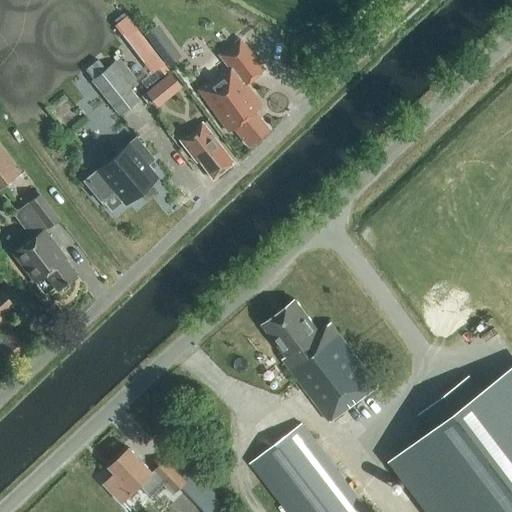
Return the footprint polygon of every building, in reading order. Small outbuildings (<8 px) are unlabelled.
[(263,105),(246,84),(265,69),(241,39),(221,55),(230,67),(222,74),(224,76),(213,85),(211,83),(201,91),(230,131),(235,127),(249,145),(269,129),(255,111),(263,105)] [(156,50),(168,66),(181,57),(169,40),(156,50)] [(119,57),(104,69),(92,79),(91,79),(119,114),(139,100),(127,85),(136,79),(119,57)] [(84,69),(92,79),(104,69),(97,59),(84,69)] [(168,72),(163,65),(151,74),(142,81),(148,88),(168,72)] [(152,86),(145,92),(156,107),(181,86),(170,72),(168,74),(152,86)] [(231,161),(199,122),(193,127),(195,130),(186,138),(183,135),(178,140),(195,161),(197,159),(211,177),(231,161)] [(156,176),(151,170),(146,164),(152,159),(135,139),(85,181),(101,201),(113,191),(122,202),(124,203),(156,176)] [(0,190),(20,175),(0,148),(0,190)] [(75,275),(64,259),(65,258),(44,230),(58,219),(39,194),(12,214),(31,238),(12,253),(33,282),(44,274),(56,289),(75,275)] [(17,309),(0,290),(0,339),(1,340),(0,341),(0,350),(10,361),(19,353),(23,358),(35,348),(13,322),(10,324),(6,320),(17,309)] [(319,331),(295,301),(262,326),(285,357),(282,359),(330,422),(364,396),(362,394),(376,383),(330,323),(319,331)] [(394,459),(434,511),(511,511),(511,369),(483,392),(470,375),(419,414),(432,431),(394,459)] [(368,511),(301,424),(250,464),(286,511),(368,511)] [(153,473),(130,448),(110,467),(116,473),(104,484),(122,503),(140,487),(150,497),(150,498),(163,486),(173,496),(186,483),(165,461),(153,473)] [(201,508),(204,511),(231,511),(215,494),(201,508)]
